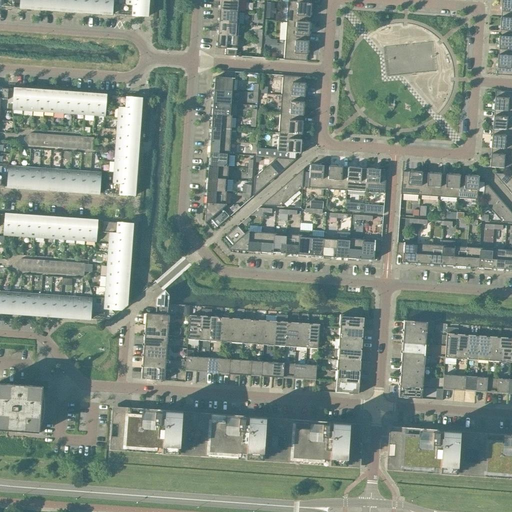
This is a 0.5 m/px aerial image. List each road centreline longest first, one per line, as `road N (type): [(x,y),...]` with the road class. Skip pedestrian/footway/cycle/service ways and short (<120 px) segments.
road 1 (residential): [(386,283),(220,271),(200,249),(181,226),(192,61)]
road 2 (tertiary): [(335,511),(0,485)]
road 3 (residential): [(474,81),(470,155),(321,145),(326,70)]
road 4 (residential): [(377,406),(122,388)]
road 5 (residential): [(367,0),(479,7),(474,81)]
road 6 (residential): [(145,57),(125,35),(0,25)]
road 7 (residential): [(0,68),(126,77),(145,57)]
road 8 (residential): [(122,388),(81,381),(36,335),(0,332)]
road 9 (residential): [(377,406),(511,415)]
road 10 (residential): [(192,61),(326,70)]
road 11 (residential): [(0,195),(127,203)]
road 12 (residential): [(511,292),(386,283)]
road 13 (residential): [(377,406),(386,283)]
